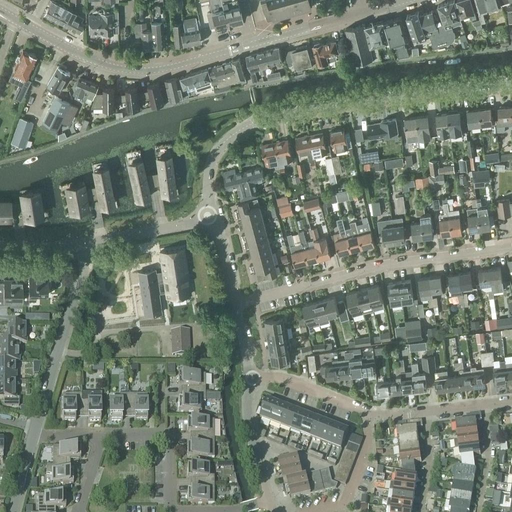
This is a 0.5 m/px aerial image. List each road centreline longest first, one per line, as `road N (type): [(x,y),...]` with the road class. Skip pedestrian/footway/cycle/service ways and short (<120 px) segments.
road 1 (tertiary): [(0,12),(117,68),(172,63),(361,13)]
road 2 (unclassified): [(209,213),(208,168),(222,145),(258,121),(511,84)]
road 3 (residential): [(511,249),(235,305)]
road 4 (residential): [(85,245),(37,430)]
road 5 (unclassified): [(85,245),(209,213)]
road 6 (residential): [(273,501),(250,410),(252,379)]
road 7 (residential): [(252,379),(286,379),(368,411)]
road 8 (residential): [(368,411),(369,442),(346,507),(325,511)]
